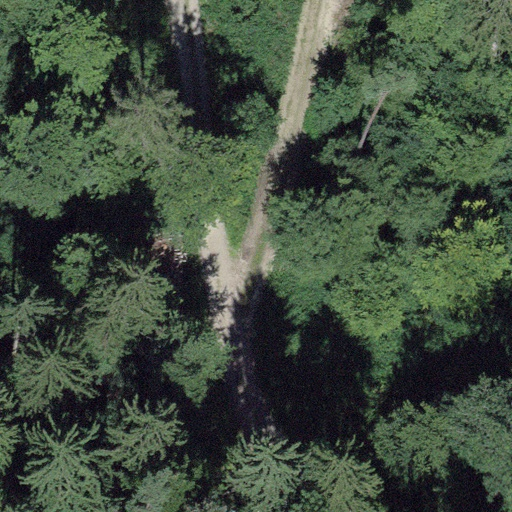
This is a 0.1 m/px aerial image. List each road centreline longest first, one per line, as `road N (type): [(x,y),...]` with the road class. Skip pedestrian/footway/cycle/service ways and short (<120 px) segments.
road 1 (track): [(315,0),(237,337)]
road 2 (track): [(182,0),(237,337)]
road 3 (track): [(237,337),(254,411),(275,452)]
